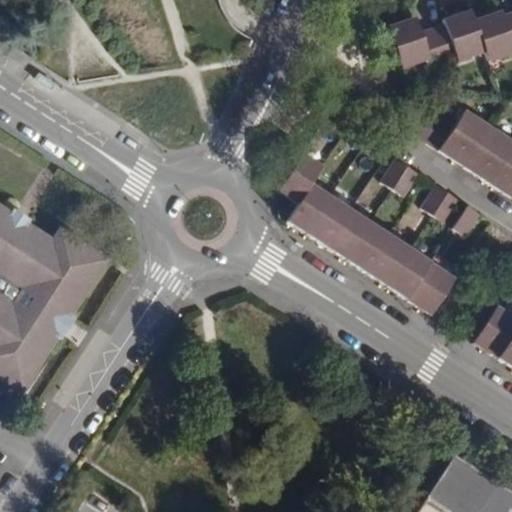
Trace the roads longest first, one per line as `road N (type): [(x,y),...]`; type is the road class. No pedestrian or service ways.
road 1 (tertiary): [(247,245),(511,416)]
road 2 (residential): [(18,511),(180,263)]
road 3 (tertiary): [(163,193),(0,87)]
road 4 (residential): [(303,0),(223,174)]
road 5 (residential): [(393,143),(511,219)]
